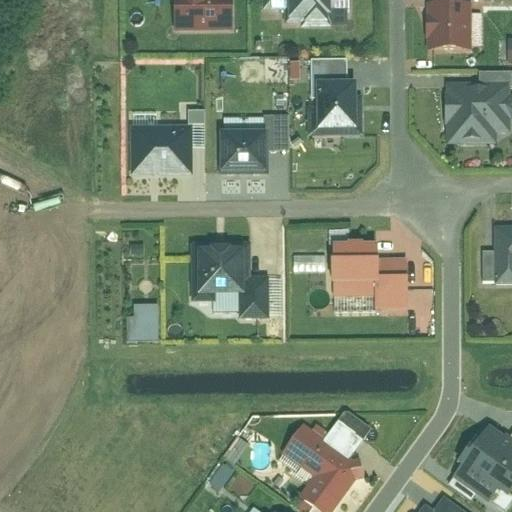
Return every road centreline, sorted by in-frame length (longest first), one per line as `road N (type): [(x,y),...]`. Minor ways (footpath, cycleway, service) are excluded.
road 1 (residential): [(445,191),(454,396),(377,511)]
road 2 (residential): [(400,191),(363,209),(100,211)]
road 3 (residential): [(400,191),(396,0)]
